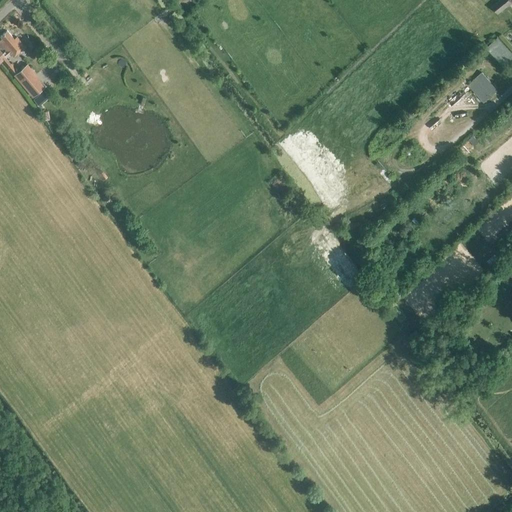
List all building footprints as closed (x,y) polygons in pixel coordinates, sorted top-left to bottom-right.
[(498,15),(511,3),(511,2),(509,0),(499,0),(491,7),(498,15)] [(11,65),(5,58),(10,53),(13,57),(25,48),(16,38),(14,40),(7,31),(0,36),(2,39),(0,40),(0,43),(6,51),(0,56),(0,59),(31,97),(33,96),(38,102),(48,94),(43,88),(45,86),(27,64),(18,72),(12,64),(11,65)] [(487,47),(486,48),(502,68),(509,63),(511,60),(511,54),(497,39),(487,47)] [(497,90),(482,72),(468,84),(484,102),(497,90)] [(49,101),(54,104),(60,96),(55,92),(49,101)] [(462,124),(468,113),(458,108),(452,120),(462,124)] [(383,168),(374,174),(378,180),(387,174),(383,168)] [(297,207),(308,201),(304,192),(293,198),(297,207)] [(347,217),(342,221),(350,230),(354,226),(347,217)] [(495,255),(487,262),(490,267),(499,260),(495,255)]
